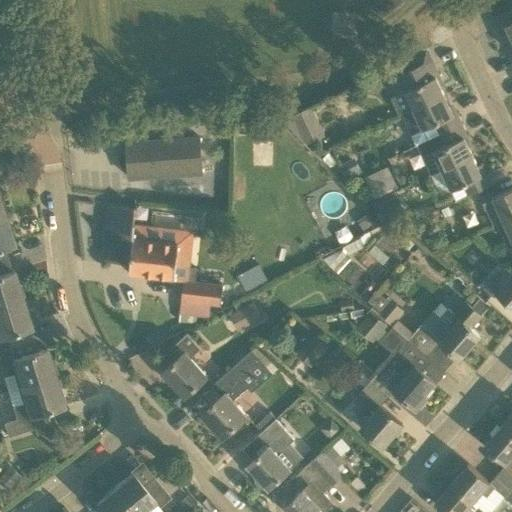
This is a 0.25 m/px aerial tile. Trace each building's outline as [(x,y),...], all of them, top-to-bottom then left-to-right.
[(511,37),(511,7),(497,14),(502,26),(506,24),(511,37)] [(440,74),(434,63),(412,73),(409,66),(390,74),(408,111),(402,114),(402,115),(445,95),(436,75),(440,74)] [(454,114),(445,95),(402,115),(411,134),(413,133),(417,144),(416,144),(416,145),(462,123),(457,112),(454,114)] [(313,106),(294,115),(302,132),(321,123),(313,106)] [(431,175),(473,155),(464,136),(468,135),(462,123),(416,145),(431,175)] [(129,177),(202,172),(199,136),(127,142),(127,154),(128,155),(124,157),(124,162),(129,164),(128,165),(129,177)] [(482,174),(473,155),(431,175),(439,194),(451,189),(456,200),(491,184),(485,173),(482,174)] [(386,163),(363,175),(373,196),(396,184),(386,163)] [(511,215),(511,187),(494,196),(492,192),(480,197),(493,224),(504,219),(511,215)] [(384,199),(373,204),(381,223),(392,218),(384,199)] [(135,208),(109,205),(102,260),(132,264),(131,274),(174,279),(178,241),(132,236),(134,222),(135,208)] [(369,215),(358,222),(363,230),(374,223),(369,215)] [(0,248),(13,244),(5,216),(0,217),(0,248)] [(342,248),(323,258),(335,268),(338,271),(352,255),(350,254),(342,248)] [(0,304),(22,298),(13,270),(0,273),(0,304)] [(251,272),(234,281),(235,281),(235,283),(242,295),(259,287),(251,272)] [(511,306),(511,273),(499,288),(491,280),(484,287),(494,296),(497,293),(511,306)] [(183,280),(181,301),(180,313),(209,316),(210,303),(220,304),(222,282),(189,279),(183,279),(183,280)] [(473,290),(468,296),(475,303),(472,306),(482,315),(490,305),(473,290)] [(22,298),(0,304),(0,349),(10,346),(6,335),(31,327),(30,325),(34,324),(36,320),(33,311),(29,309),(25,310),(22,298)] [(381,311),(393,322),(404,310),(392,299),(381,311)] [(472,306),(467,301),(455,314),(447,307),(440,300),(421,323),(422,323),(408,338),(427,355),(440,340),(460,358),(480,335),(471,327),(482,315),(472,306)] [(253,301),(230,313),(238,328),(261,316),(253,301)] [(371,310),(357,326),(373,340),(376,337),(388,324),(371,310)] [(408,339),(393,325),(380,340),(412,368),(405,376),(396,367),(385,380),(377,373),(370,380),(389,396),(394,389),(416,408),(428,395),(425,393),(435,381),(422,370),(431,359),(427,355),(408,338),(408,339)] [(185,395),(207,375),(190,356),(200,347),(187,332),(166,352),(174,361),(163,371),(185,395)] [(313,334),(296,354),(310,366),(327,346),(313,334)] [(13,358),(10,346),(0,349),(0,366),(3,376),(13,373),(18,388),(55,376),(46,348),(13,358)] [(222,436),(247,415),(233,399),(248,386),(231,367),(211,385),(221,395),(201,413),(222,436)] [(389,396),(370,380),(361,371),(355,377),(365,386),(355,397),(372,412),(360,426),(383,446),(403,424),(381,405),(389,396)] [(8,436),(35,427),(31,415),(64,405),(55,376),(18,388),(22,403),(12,405),(16,418),(3,422),(8,436)] [(511,412),(501,425),(511,434),(511,412)] [(268,487),(291,467),(278,453),(294,438),(276,418),(259,433),(269,445),(247,464),(268,487)] [(511,484),(511,468),(511,466),(511,434),(501,425),(484,445),(506,463),(498,472),(511,484)] [(331,484),(343,473),(322,451),(299,472),(310,483),(303,489),(303,488),(284,505),(290,511),(324,511),(334,502),(320,487),(327,480),(331,484)] [(490,481),(468,463),(452,482),(473,501),(481,492),(486,496),(495,487),(505,496),(511,501),(511,484),(498,472),(490,481)] [(0,474),(0,483),(7,489),(9,487),(16,478),(5,469),(0,474)] [(135,476),(132,472),(114,487),(133,511),(141,511),(155,501),(159,505),(170,496),(153,476),(145,483),(137,474),(135,476)] [(485,511),(473,501),(452,482),(435,502),(446,511),(485,511)] [(133,511),(114,487),(95,503),(98,506),(96,508),(99,511),(133,511)] [(187,494),(180,500),(186,507),(193,501),(187,494)]
